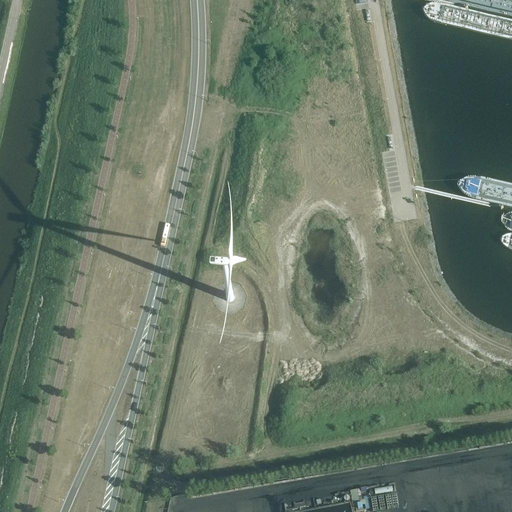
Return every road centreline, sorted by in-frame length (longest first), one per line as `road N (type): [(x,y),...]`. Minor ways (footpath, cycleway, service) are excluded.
road 1 (primary): [(160,276),(192,125),(197,0)]
road 2 (primary): [(160,276),(64,511)]
road 3 (primary): [(110,511),(160,276)]
road 4 (unclassified): [(372,0),(410,220)]
road 5 (track): [(410,220),(427,280),(450,315),(476,342),(511,353)]
